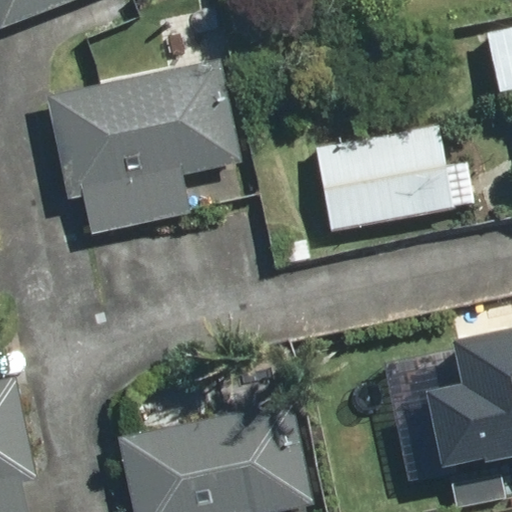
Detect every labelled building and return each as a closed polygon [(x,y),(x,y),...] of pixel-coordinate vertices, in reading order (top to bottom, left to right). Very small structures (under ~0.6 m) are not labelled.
[(0,0),(0,31),(86,0),(0,0)] [(511,29),(488,35),(498,91),(511,88),(511,29)] [(71,201),(85,198),(92,236),(191,215),(183,177),(242,165),(222,66),(51,101),(71,201)] [(318,148),(334,231),(471,205),(464,165),(449,168),(441,126),(318,148)] [(326,349),(347,449),(428,433),(409,333),(326,349)] [(432,394),(454,503),(511,491),(511,333),(449,346),(457,389),(432,394)] [(0,511),(28,511),(23,482),(33,480),(17,384),(0,387),(0,511)] [(319,511),(298,395),(118,427),(133,511),(319,511)]
